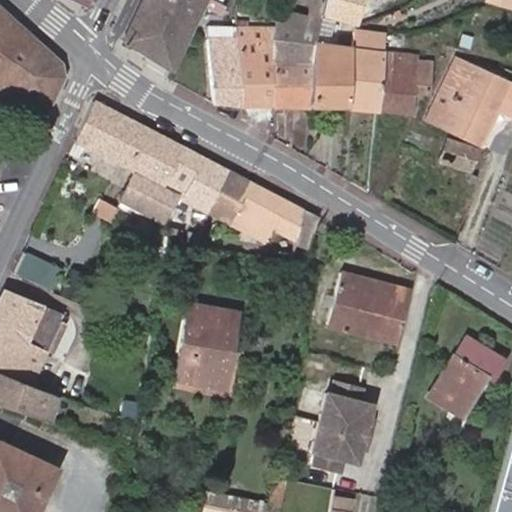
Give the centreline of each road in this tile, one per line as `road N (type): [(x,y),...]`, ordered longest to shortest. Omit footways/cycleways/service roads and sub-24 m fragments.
road 1 (residential): [(91,58),(511,305)]
road 2 (residential): [(91,58),(0,265)]
road 3 (unknown): [(435,257),(385,416)]
road 4 (unknown): [(435,257),(511,120)]
